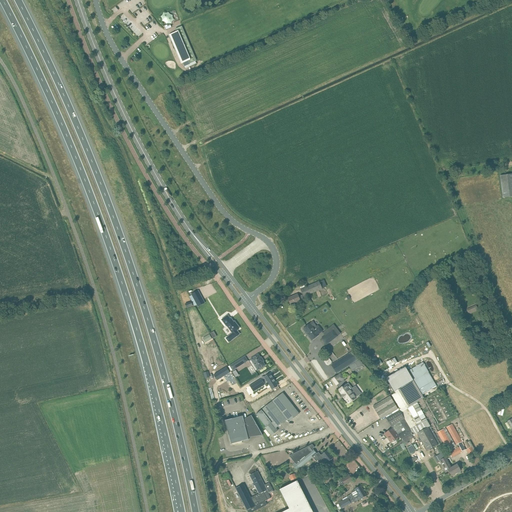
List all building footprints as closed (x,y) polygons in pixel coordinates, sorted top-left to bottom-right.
[(169,35),(181,64),(191,60),(178,31),(169,35)] [(511,174),(500,176),(501,181),(502,198),(511,196),(511,174)] [(288,298),(291,305),(305,299),(304,296),(322,289),(319,281),(301,289),(303,294),(298,296),(297,294),(288,298)] [(190,293),(197,305),(203,302),(197,290),(190,293)] [(227,315),(221,320),(227,326),(232,333),(226,338),(229,342),(239,334),(237,331),(239,329),(238,328),(239,328),(234,322),(231,318),(230,319),(227,315)] [(310,324),(303,329),(312,340),(319,335),(318,334),(322,331),(322,332),(322,331),(319,327),(319,328),(315,331),(310,324)] [(337,336),(333,330),(322,339),(326,344),(337,336)] [(336,374),(338,373),(349,367),(360,360),(353,350),(340,358),(331,365),(336,374)] [(251,360),(249,361),(255,371),(257,370),(260,368),(260,369),(264,367),(263,366),(265,365),(262,362),(263,361),(261,358),(260,358),(258,355),(251,359),(251,360)] [(245,356),(230,366),(233,370),(248,361),(245,356)] [(349,367),(352,370),(352,371),(357,367),(358,368),(364,364),(360,360),(349,367)] [(213,375),(217,381),(229,373),(226,367),(213,375)] [(435,367),(430,370),(438,384),(443,381),(435,367)] [(422,443),(420,445),(425,453),(427,451),(438,445),(413,404),(422,399),(404,368),(384,379),(393,393),(393,392),(419,432),(417,433),(422,443)] [(261,379),(252,384),(256,390),(262,387),(261,385),(264,384),(267,382),(270,387),(276,383),(270,373),(264,377),(261,379)] [(341,381),(344,379),(340,374),(337,376),(332,379),(336,385),(341,381)] [(358,396),(348,383),(346,385),(346,384),(338,390),(342,394),(341,395),(345,399),(348,404),(356,398),(356,397),(358,396)] [(283,393),(261,410),(256,414),(266,427),(265,428),(271,436),(278,430),(276,428),(286,419),(288,422),(299,414),(283,393)] [(242,401),(245,405),(256,400),(253,395),(242,401)] [(398,409),(390,396),(373,406),(380,419),(398,409)] [(405,404),(398,409),(399,410),(404,419),(410,429),(418,425),(405,404)] [(362,422),(358,417),(360,416),(356,410),(348,416),(356,427),(362,422)] [(399,410),(386,418),(391,427),(392,428),(395,431),(398,434),(404,430),(408,435),(411,433),(412,432),(410,429),(404,419),(399,410)] [(251,416),(252,418),(244,420),(243,416),(225,421),(231,444),(249,439),(247,440),(246,436),(260,432),(262,435),(251,415),(251,416)] [(462,442),(452,424),(446,427),(456,445),(458,444),(461,442),(462,442)] [(388,431),(384,434),(391,443),(393,441),(395,440),(399,437),(401,439),(408,435),(404,430),(398,434),(395,431),(392,428),(388,431)] [(447,450),(453,446),(443,429),(437,432),(447,450)] [(408,435),(401,439),(403,441),(402,442),(404,446),(408,443),(408,442),(413,438),(411,433),(408,435)] [(410,454),(416,451),(412,444),(407,447),(410,454)] [(326,461),(327,462),(333,458),(327,450),(321,455),(318,452),(316,454),(312,449),(310,445),(289,456),(299,468),(312,457),(316,462),(317,461),(318,463),(321,461),(323,463),(323,464),(326,461)] [(435,456),(433,457),(437,463),(440,461),(444,469),(446,472),(448,471),(451,476),(460,471),(459,469),(457,464),(451,468),(448,463),(445,458),(446,457),(440,446),(436,448),(440,454),(436,456),(435,456)] [(461,449),(459,447),(449,453),(451,457),(462,451),(461,449)] [(467,448),(466,449),(470,456),(475,454),(471,447),(470,447),(467,448)] [(259,493),(253,496),(250,498),(243,484),(236,488),(247,510),(271,498),(269,494),(274,491),(269,482),(264,485),(257,472),(250,476),(259,493)] [(349,475),(341,479),(345,484),(352,480),(349,475)] [(289,509),(282,511),(312,511),(297,480),(279,490),(289,509)] [(360,486),(358,487),(355,488),(351,493),(351,494),(347,497),(347,498),(348,499),(339,505),(341,509),(354,502),(361,498),(361,499),(366,496),(363,491),(360,486)]
